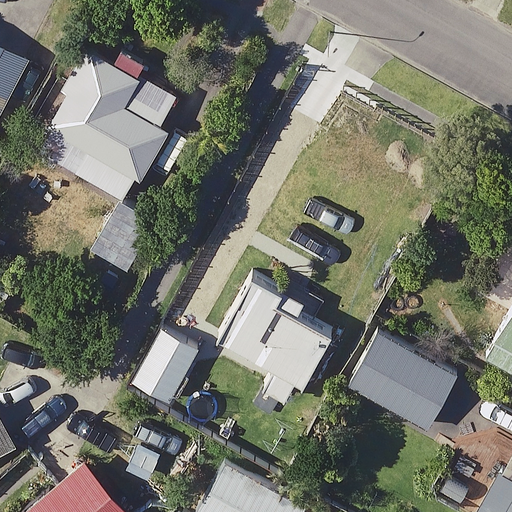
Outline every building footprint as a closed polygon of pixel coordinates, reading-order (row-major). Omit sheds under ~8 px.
[(40,125),(30,143),(119,193),(182,82),(139,58),(105,39),(79,24),(26,117),(40,125)] [(0,92),(18,56),(0,46),(0,92)] [(146,157),(120,205),(109,199),(85,241),(122,261),(139,230),(171,171),(146,157)] [(85,257),(69,291),(96,304),(113,270),(85,257)] [(255,383),(280,396),(290,377),(299,381),(327,326),(321,323),(307,316),(316,298),(248,263),(211,333),(266,361),(255,383)] [(511,282),(481,341),(476,350),(511,369),(511,282)] [(192,342),(155,322),(126,376),(163,396),(192,342)] [(450,366),(370,325),(341,380),(422,421),(450,366)] [(323,426),(324,430),(326,434),(329,438),(332,441),(336,444),(340,445),(345,446),(349,447),(354,446),(358,445),(362,443),(366,440),(369,437),(371,433),(373,429),(374,424),(374,420),(374,415),(372,411),(370,407),(367,403),(364,400),(360,398),(356,396),(352,395),(347,394),(343,395),(338,396),(334,398),(331,401),(328,405),(325,408),(323,413),(322,417),(322,422),(323,426)] [(0,447),(11,441),(0,420),(0,447)] [(511,511),(511,433),(465,511),(511,511)] [(120,511),(70,453),(2,511),(120,511)] [(292,511),(299,498),(215,456),(187,511),(292,511)]
